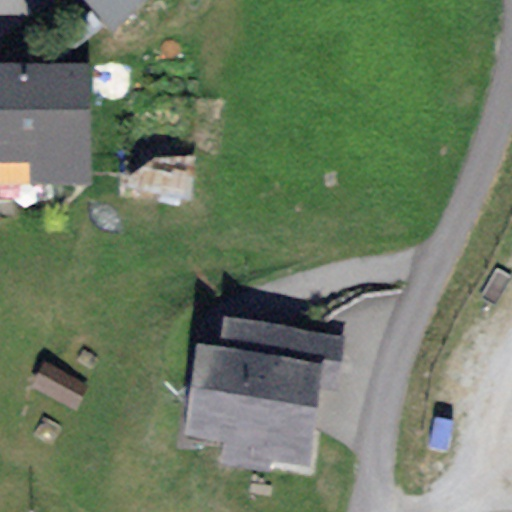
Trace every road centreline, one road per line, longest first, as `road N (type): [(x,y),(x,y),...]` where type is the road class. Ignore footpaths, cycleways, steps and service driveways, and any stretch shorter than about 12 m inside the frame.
road 1 (unclassified): [(503,0),(485,128),(359,511)]
road 2 (track): [(412,511),(485,498),(511,413)]
